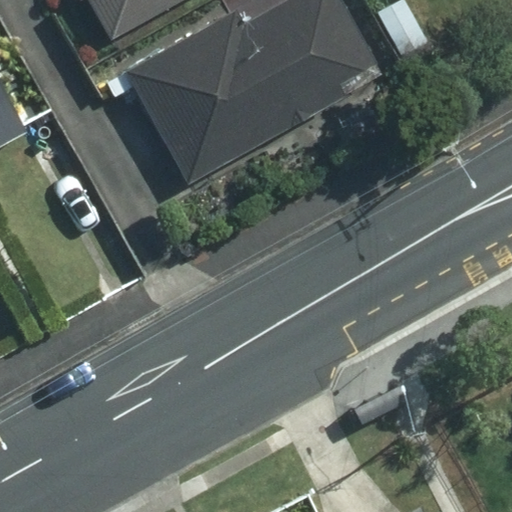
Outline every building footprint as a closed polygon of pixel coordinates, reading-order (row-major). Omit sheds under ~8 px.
[(78,0),(84,0),(105,38),(173,0),(74,0),(76,2),(78,0)] [(120,69),(183,183),(376,74),(335,0),(277,0),(238,22),(229,8),(120,69)] [(400,0),(390,0),(370,12),(397,57),(423,42),(400,0)] [(0,146),(22,134),(0,95),(0,146)] [(418,404),(409,386),(364,410),(373,428),(418,404)]
